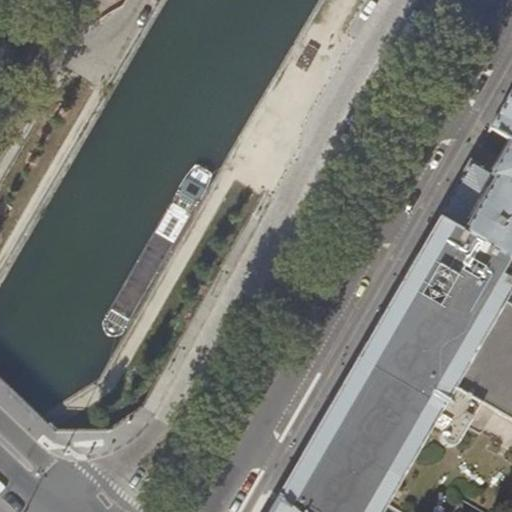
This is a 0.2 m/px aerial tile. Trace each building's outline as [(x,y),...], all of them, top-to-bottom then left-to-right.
[(48,0),(68,12),(74,0),(48,0)] [(511,89),(503,105),(489,129),(511,141),(511,142),(511,89)] [(470,163),(438,217),(461,230),(511,260),(511,142),(511,141),(505,152),(497,166),(491,176),(470,163)] [(484,432),(496,413),(455,391),(505,302),(511,290),(511,260),(461,230),(438,217),(434,224),(424,241),(293,467),(280,488),(276,496),(294,511),(382,511),(432,426),(443,432),(441,434),(440,439),(441,442),(443,446),(446,448),(449,449),(452,449),(454,448),(458,445),(467,429),(477,435),(480,434),(483,433),(484,432)] [(455,391),(496,413),(511,422),(511,306),(505,302),(455,391)] [(294,511),(276,496),(266,511),(294,511)]
